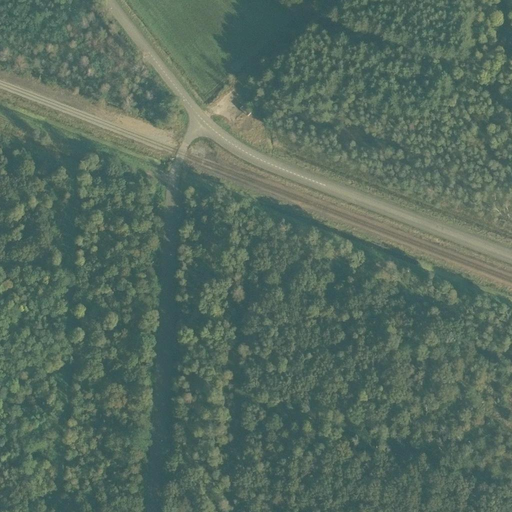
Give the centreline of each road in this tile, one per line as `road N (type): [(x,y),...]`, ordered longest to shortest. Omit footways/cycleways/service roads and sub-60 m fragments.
road 1 (unclassified): [(152,511),(172,180),(202,121)]
road 2 (unclassified): [(511,257),(253,157),(202,121)]
road 3 (track): [(0,113),(172,180)]
road 4 (unclassified): [(202,121),(107,0)]
